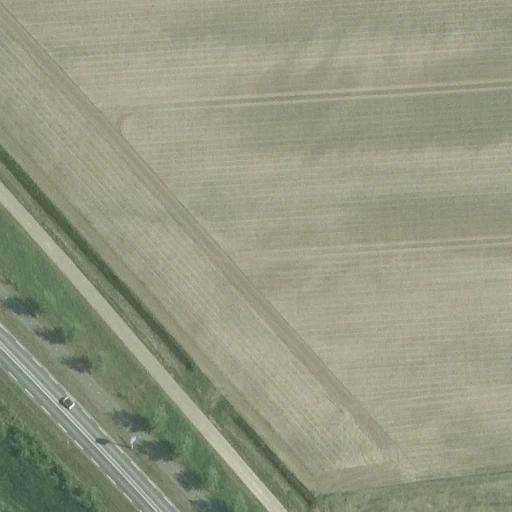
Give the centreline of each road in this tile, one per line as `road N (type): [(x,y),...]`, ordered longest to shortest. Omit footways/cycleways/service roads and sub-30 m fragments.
road 1 (secondary): [(162,511),(0,340)]
road 2 (track): [(390,511),(511,496)]
